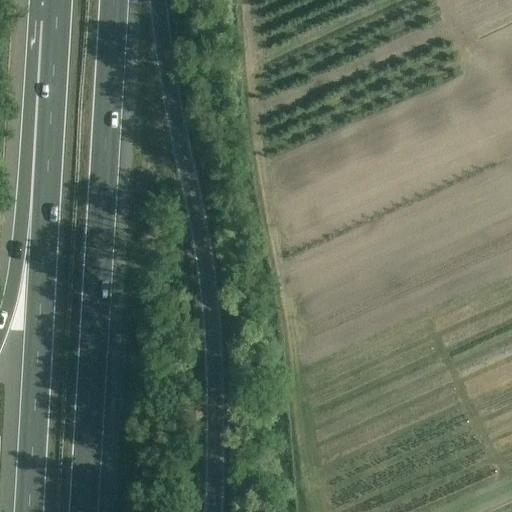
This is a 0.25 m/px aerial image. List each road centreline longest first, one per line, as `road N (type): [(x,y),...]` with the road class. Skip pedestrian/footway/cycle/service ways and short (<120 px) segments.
road 1 (motorway): [(213,511),(207,268),(157,0)]
road 2 (motorway): [(83,511),(113,0)]
road 3 (motorway): [(39,216),(28,511)]
road 4 (motorway): [(52,0),(39,216)]
road 5 (motorway): [(39,216),(0,333)]
